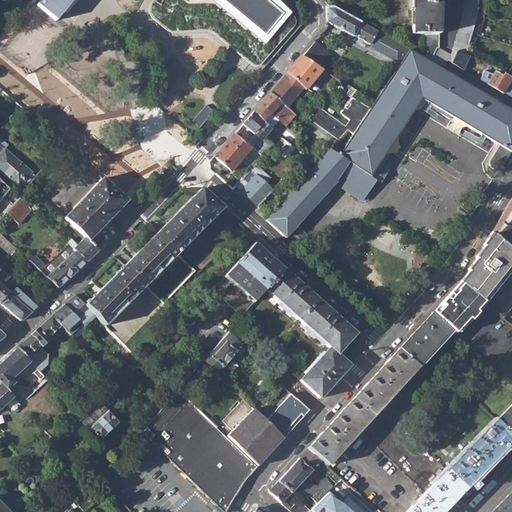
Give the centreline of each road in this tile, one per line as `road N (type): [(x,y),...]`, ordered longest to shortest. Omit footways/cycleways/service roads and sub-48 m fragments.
road 1 (residential): [(190,166),(384,341)]
road 2 (residential): [(17,334),(190,166)]
road 3 (residential): [(308,0),(316,23),(190,166)]
road 4 (residential): [(511,172),(451,269),(384,341)]
road 5 (residential): [(384,341),(253,487)]
